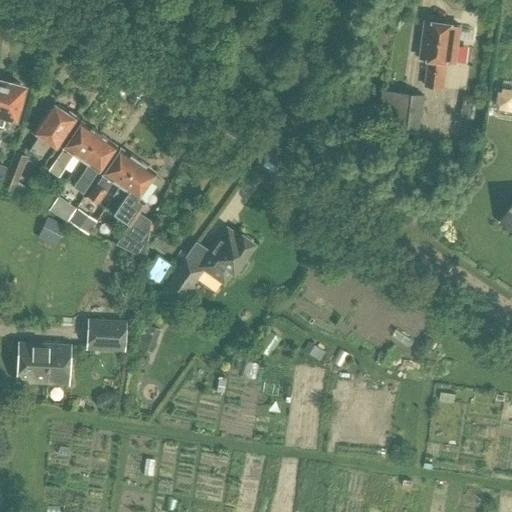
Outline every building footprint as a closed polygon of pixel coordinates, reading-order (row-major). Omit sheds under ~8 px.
[(454,64),(460,26),(425,21),(420,59),(427,60),(424,87),(444,89),(447,63),(454,64)] [(0,134),(4,118),(14,121),(24,86),(2,80),(0,88),(0,134)] [(511,93),(500,91),(496,90),(493,105),(497,105),(511,108),(511,93)] [(419,132),(424,95),(400,92),(396,129),(419,132)] [(459,117),(469,119),(472,102),(462,100),(459,117)] [(54,105),(51,103),(32,131),(38,136),(28,150),(40,158),(50,144),(56,148),(76,120),(73,118),(75,115),(68,110),(66,113),(65,112),(65,108),(58,104),(54,105)] [(80,160),(98,134),(80,122),(62,148),(63,148),(48,170),(58,177),(73,155),(80,160)] [(98,172),(115,146),(98,134),(80,160),(87,164),(72,187),(82,194),(97,171),(98,172)] [(113,196),(137,160),(119,149),(102,174),(87,196),(98,204),(107,191),(106,191),(112,181),(119,185),(112,196),(113,196)] [(24,199),(30,190),(18,182),(27,156),(14,151),(2,186),(12,190),(11,194),(24,199)] [(138,197),(154,172),(137,160),(113,196),(120,201),(112,214),(128,225),(115,244),(143,259),(150,221),(138,213),(145,202),(138,197)] [(54,199),(46,194),(49,190),(36,182),(26,198),(38,206),(46,210),(54,199)] [(66,201),(57,215),(66,221),(75,208),(66,201)] [(69,221),(87,234),(97,221),(78,208),(77,209),(70,220),(69,221)] [(36,238),(54,247),(65,225),(47,217),(36,238)] [(239,238),(227,230),(209,256),(200,269),(184,257),(161,290),(180,303),(202,271),(224,285),(233,272),(240,274),(248,263),(244,256),(253,244),(241,235),(239,238)] [(150,245),(165,254),(171,245),(156,236),(150,245)] [(158,286),(173,265),(158,255),(143,275),(158,286)] [(124,352),(126,320),(87,318),(85,350),(124,352)] [(270,355),(281,360),(291,339),(280,334),(270,355)] [(67,384),(69,345),(18,342),(16,381),(67,384)] [(308,343),(303,350),(311,356),(317,348),(308,343)] [(225,378),(218,377),(216,391),(223,392),(225,378)] [(291,386),(283,385),(282,393),(291,394),(291,386)]
